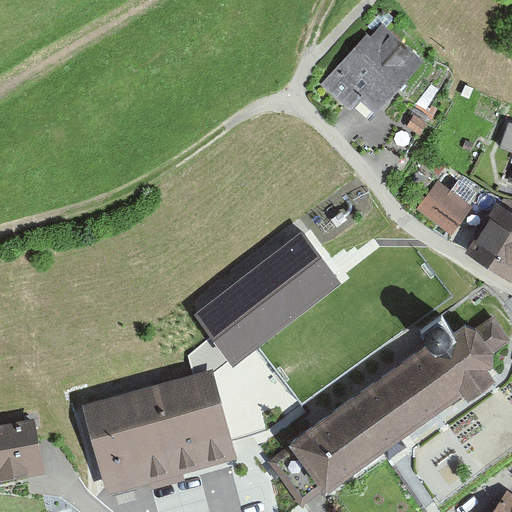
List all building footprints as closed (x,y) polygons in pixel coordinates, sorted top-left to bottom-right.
[(352,111),(368,95),(381,107),(425,60),(382,20),(323,84),(352,111)] [(473,206),(436,183),(416,212),(453,236),(473,206)] [(472,253),(511,278),(511,210),(503,205),(472,253)] [(301,233),(194,314),(212,338),(234,368),(258,349),(259,348),(340,284),(301,233)] [(42,308),(116,291),(108,255),(33,272),(42,308)] [(430,344),(273,455),(307,502),(458,395),(463,402),(494,380),(485,368),(493,362),(491,353),(508,340),(493,318),(476,330),(465,324),(454,332),(442,315),(420,330),(430,344)] [(189,356),(192,375),(214,369),(233,442),(267,430),(302,407),(258,349),(234,368),(212,338),(189,356)] [(192,375),(85,403),(107,488),(236,455),(233,442),(214,369),(192,375)] [(36,418),(0,424),(0,476),(44,468),(36,418)] [(511,511),(511,493),(507,489),(490,511),(511,511)]
